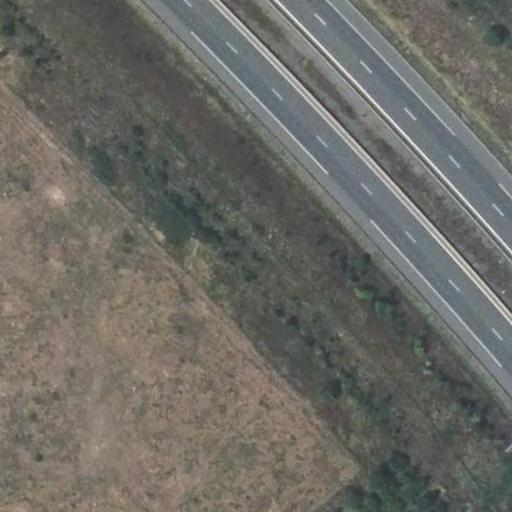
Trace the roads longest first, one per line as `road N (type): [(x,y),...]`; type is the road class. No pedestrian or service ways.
road 1 (motorway): [(184,0),(416,225),(511,338)]
road 2 (motorway): [(511,192),(329,0)]
